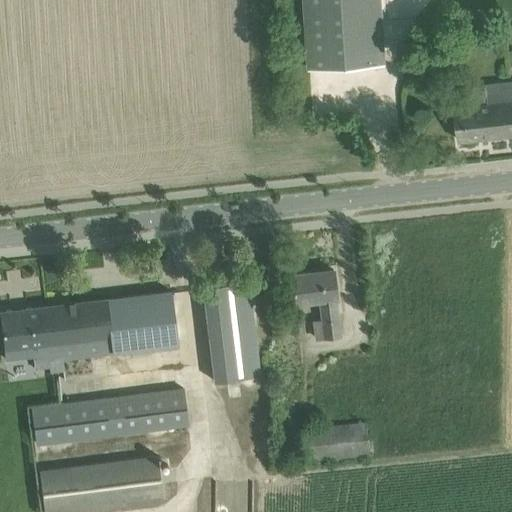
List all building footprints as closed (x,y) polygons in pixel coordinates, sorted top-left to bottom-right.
[(304,0),(310,68),(385,63),(381,0),(304,0)] [(511,134),(511,80),(486,84),(488,102),(456,105),(460,140),(511,134)] [(314,321),(316,338),(340,334),(335,297),(337,297),(333,269),(332,269),(332,271),(311,273),(311,272),(292,274),(296,302),(320,299),(322,320),(314,321)] [(202,286),(214,380),(260,375),(248,280),(202,286)] [(170,290),(0,310),(0,313),(2,330),(4,349),(6,360),(30,357),(28,346),(32,345),(33,357),(35,368),(49,366),(50,372),(64,370),(63,359),(177,344),(173,310),(170,290)] [(33,404),(38,442),(189,423),(185,385),(33,404)] [(302,427),(306,460),(371,453),(367,419),(315,425),(302,427)] [(39,469),(45,511),(59,511),(163,498),(156,452),(39,469)]
